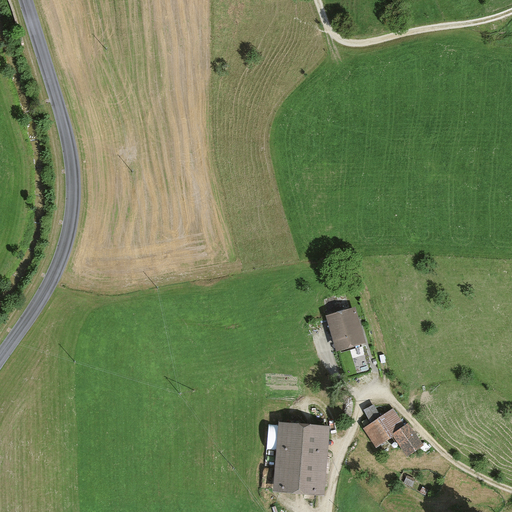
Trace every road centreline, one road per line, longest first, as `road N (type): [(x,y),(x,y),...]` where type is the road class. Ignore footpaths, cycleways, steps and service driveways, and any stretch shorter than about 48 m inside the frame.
road 1 (tertiary): [(25,0),(65,128),(73,202),(54,273),(0,358)]
road 2 (track): [(511,491),(459,467),(381,398),(370,400),(351,428),(329,511)]
road 3 (track): [(317,0),(329,29),(354,43),(511,10)]
